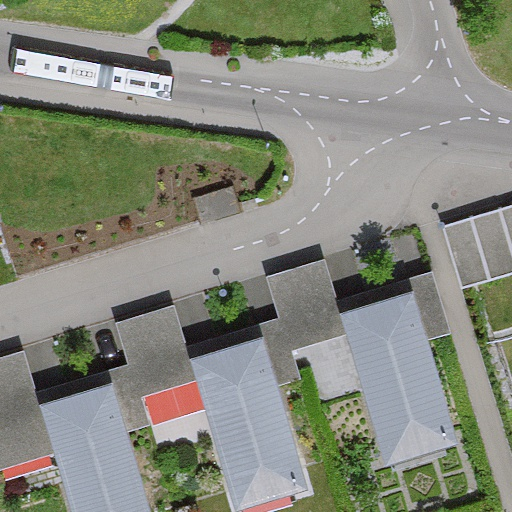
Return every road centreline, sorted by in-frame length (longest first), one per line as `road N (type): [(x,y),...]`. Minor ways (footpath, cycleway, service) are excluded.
road 1 (residential): [(435,109),(398,158),(282,233),(0,316)]
road 2 (residential): [(0,51),(435,109)]
